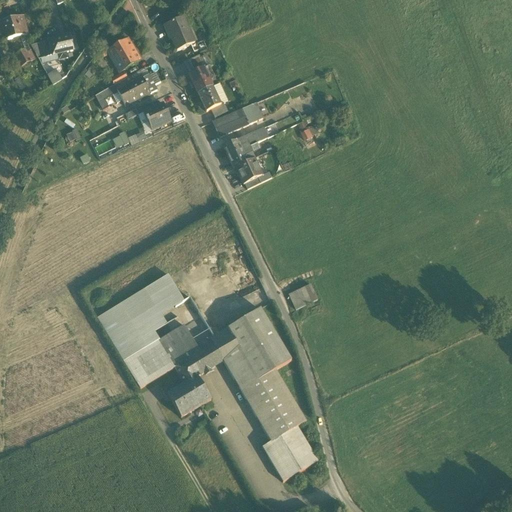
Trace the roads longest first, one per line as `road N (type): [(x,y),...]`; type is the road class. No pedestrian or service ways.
road 1 (residential): [(129,0),(301,355),(342,499),(353,511)]
road 2 (residential): [(213,511),(152,407)]
